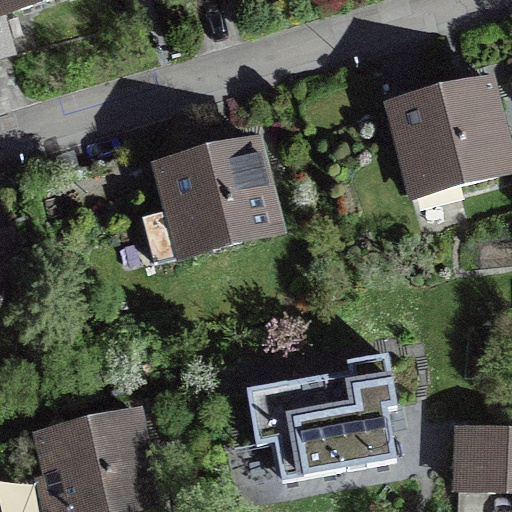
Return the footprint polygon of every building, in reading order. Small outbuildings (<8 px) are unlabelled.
[(0,0),(0,52),(14,49),(3,12),(46,0),(0,0)] [(414,197),(511,172),(511,167),(511,162),(491,83),(427,99),(426,93),(390,102),(414,197)] [(258,144),(160,170),(171,212),(144,219),(156,264),(281,231),(258,144)] [(0,305),(14,301),(0,259),(0,305)] [(350,376),(248,394),(258,447),(277,444),(283,482),(396,463),(387,412),(397,410),(388,359),(348,366),(350,376)] [(138,415),(40,437),(50,482),(40,484),(46,511),(125,511),(159,504),(138,415)] [(491,492),(493,432),(460,430),(458,491),(491,492)] [(511,432),(493,432),(491,492),(511,493),(511,432)]
